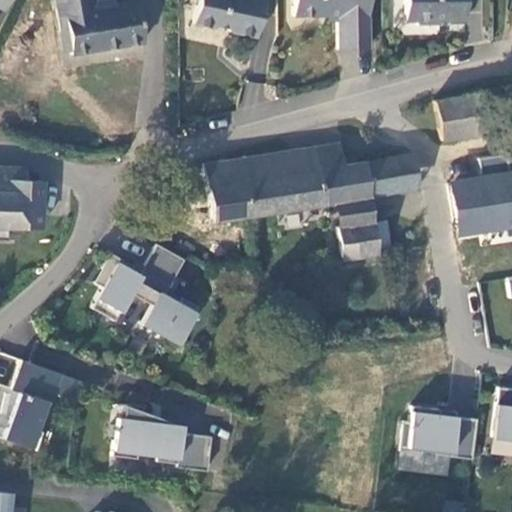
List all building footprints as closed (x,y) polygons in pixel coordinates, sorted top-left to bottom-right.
[(54,0),(60,30),(69,27),(71,46),(73,56),(145,40),(138,2),(115,6),(113,0),(95,5),(94,0),(54,0)] [(195,0),(192,20),(214,23),(217,20),(227,21),(228,25),(255,29),(260,6),(257,2),(257,0),(195,0)] [(290,0),(291,15),(335,14),(337,47),(367,47),(365,0),(290,0)] [(402,0),(404,21),(416,20),(416,25),(440,23),(440,18),(456,18),(456,20),(464,19),(462,0),(402,0)] [(69,27),(60,30),(63,49),(71,46),(69,27)] [(474,93),(430,100),(437,139),(480,132),(474,93)] [(334,142),(313,146),(316,167),(338,165),(334,142)] [(194,223),(327,203),(367,196),(415,190),(408,153),(338,165),(316,167),(313,146),(201,163),(209,204),(191,207),(194,223)] [(0,225),(37,228),(41,178),(23,176),(23,167),(0,166),(0,225)] [(452,234),(511,224),(511,174),(444,186),(452,234)] [(41,178),(37,228),(57,229),(61,181),(41,178)] [(327,203),(332,227),(370,219),(367,196),(327,203)] [(332,227),(338,259),(388,252),(384,219),(370,219),(332,227)] [(456,260),(511,250),(511,224),(452,234),(456,260)] [(163,290),(180,261),(152,245),(135,275),(127,270),(129,267),(106,253),(90,283),(98,287),(87,308),(110,321),(125,294),(145,305),(135,324),(173,346),(194,308),(177,298),(173,305),(159,297),(163,290)] [(251,265),(206,269),(211,294),(252,290),(251,265)] [(511,275),(502,277),(505,297),(511,295),(511,275)] [(177,298),(163,290),(159,297),(173,305),(177,298)] [(410,338),(286,352),(290,393),(367,385),(426,377),(421,335),(410,338)] [(0,440),(32,452),(59,374),(16,360),(6,388),(0,387),(0,440)] [(511,388),(493,386),(486,435),(511,439),(510,454),(511,453),(511,388)] [(148,412),(121,402),(118,423),(107,422),(105,433),(109,434),(107,452),(131,455),(132,449),(151,452),(151,458),(171,461),(170,464),(201,468),(206,434),(176,430),(177,424),(147,420),(148,412)] [(403,452),(475,455),(477,414),(405,411),(403,452)] [(177,424),(148,412),(147,420),(177,424)] [(0,490),(0,511),(110,511),(108,509),(104,511),(2,511),(5,491),(0,490)]
